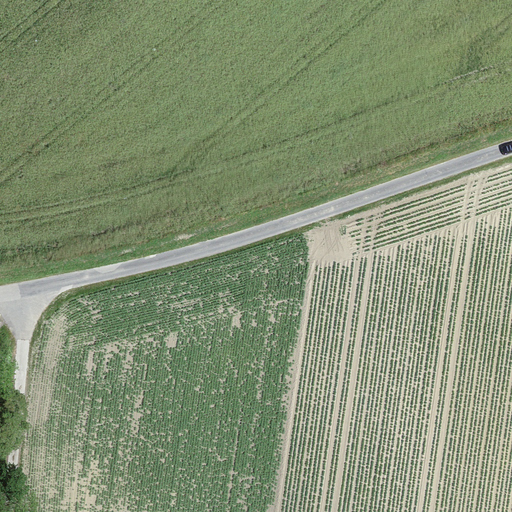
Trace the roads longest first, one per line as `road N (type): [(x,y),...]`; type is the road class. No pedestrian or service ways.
road 1 (tertiary): [(0,292),(266,227),(511,145)]
road 2 (track): [(33,284),(11,511)]
